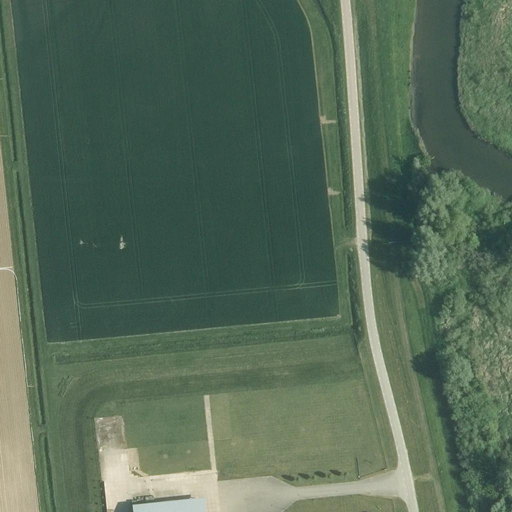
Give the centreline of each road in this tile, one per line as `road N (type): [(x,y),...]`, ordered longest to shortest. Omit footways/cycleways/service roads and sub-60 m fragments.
road 1 (track): [(367,0),(398,308),(441,511)]
road 2 (unclassified): [(413,511),(368,307),(344,0)]
